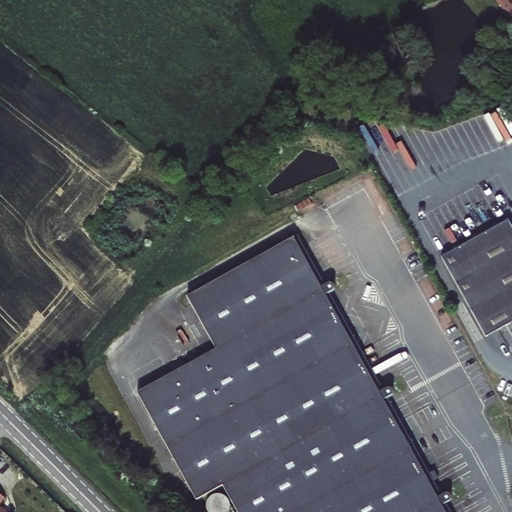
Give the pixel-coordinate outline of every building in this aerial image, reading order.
[(511,0),(498,0),(511,16),(511,0)] [(511,226),(508,220),(441,257),(485,337),(511,322),(511,226)] [(446,511),(442,504),(446,502),(447,500),(448,497),(446,493),(443,493),(441,493),(437,496),(413,455),(417,452),(410,439),(406,442),(382,400),(386,397),(388,394),(388,391),(385,389),(381,389),(377,391),(353,349),(357,347),(350,334),(346,336),(322,295),(326,292),(328,289),(328,286),(325,283),(321,284),(317,286),(293,244),(297,242),(294,235),(185,297),(214,349),(136,394),(198,500),(223,485),(238,511),(237,511),(232,511),(230,507),(230,504),(228,499),(225,496),(218,494),(213,496),(209,500),(208,507),(210,511),(209,511),(446,511)] [(321,284),(297,242),(293,244),(317,286),(321,284)] [(350,334),(326,292),(322,295),(346,336),(350,334)] [(381,389),(357,347),(353,349),(377,391),(381,389)] [(410,439),(386,397),(382,400),(406,442),(410,439)] [(441,493),(417,452),(413,455),(437,496),(441,493)] [(451,511),(446,502),(442,504),(446,511),(451,511)]
